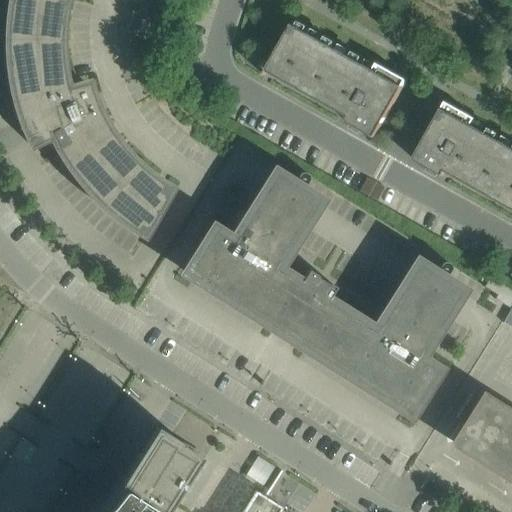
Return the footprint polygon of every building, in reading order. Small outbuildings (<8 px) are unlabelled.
[(89,92),(87,85),(67,91),(60,47),(61,22),(63,21),(64,21),(65,21),(65,20),(66,19),(66,18),(66,16),(66,15),(65,14),(64,14),(62,13),(65,0),(11,0),(11,1),(10,10),(9,18),(9,23),(8,31),(8,40),(8,44),(8,53),(8,57),(9,66),(10,70),(11,79),(12,87),(14,96),(16,104),(19,113),(20,117),(23,125),(32,145),(51,136),(55,143),(59,151),(64,158),(68,165),(73,172),(79,179),(84,186),(90,192),(96,198),(102,204),(108,210),(115,216),(122,221),(129,226),(136,230),(144,235),(169,190),(156,181),(157,180),(157,179),(157,178),(157,177),(156,176),(155,175),(153,174),(151,174),(150,175),(149,176),(140,169),(137,166),(132,161),(126,155),(121,149),(117,143),(112,137),(108,131),(102,121),(98,114),(95,107),(92,100),(89,92)] [(163,27),(171,0),(149,0),(144,21),(163,27)] [(162,39),(165,27),(163,27),(144,21),(141,20),(138,32),(162,39)] [(403,87),(391,80),(395,73),(377,63),(373,70),(292,24),(269,66),(351,111),(345,121),(374,138),(403,87)] [(155,54),(157,47),(146,43),(143,51),(155,54)] [(476,118),(446,102),(413,160),(443,176),(448,166),(511,202),(511,147),(472,125),(476,118)] [(299,284),(276,269),(320,200),(318,199),(317,200),(277,175),(278,174),(276,172),(232,241),(212,229),(211,231),(212,232),(187,271),(186,271),(184,273),(274,329),(277,323),(281,326),(280,326),(280,327),(279,328),(279,329),(279,331),(280,332),(280,333),(281,334),(282,335),(283,335),(285,336),(286,336),(287,335),(288,335),(290,334),(290,333),(291,332),(299,337),(301,338),(297,344),(411,416),(412,414),(411,413),(436,373),(437,374),(438,372),(418,359),(462,290),(460,288),(459,290),(419,265),(420,263),(418,262),(374,331),(327,301),(335,288),(307,270),(299,284)] [(511,303),(511,291),(490,277),(483,288),(496,296),(494,299),(509,309),(511,303)] [(511,417),(483,399),(455,444),(511,480),(511,417)] [(181,444),(176,440),(155,427),(115,489),(105,502),(93,511),(165,511),(200,457),(180,445),(181,444)] [(278,511),(281,508),(255,492),(241,511),(278,511)]
